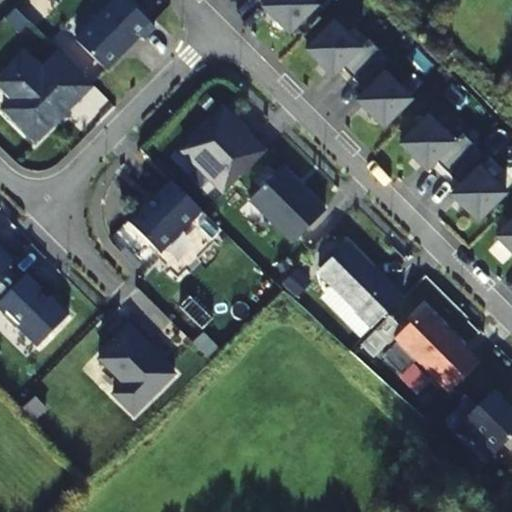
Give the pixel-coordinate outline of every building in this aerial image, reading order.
[(158,31),(127,0),(121,0),(78,43),(109,73),(142,40),(145,44),(158,31)] [(270,0),(263,7),(290,34),(318,6),(312,0),(270,0)] [(360,48),(334,22),(306,50),(333,77),(342,68),(354,80),(382,52),(369,40),(360,48)] [(394,65),(382,52),(354,80),(366,92),(357,101),(384,128),(412,100),(386,74),(394,65)] [(64,115),(82,98),(65,81),(77,69),(63,55),(44,74),(28,58),(1,85),(16,101),(5,112),(38,145),(66,117),(64,115)] [(94,85),(77,69),(65,81),(82,98),(94,85)] [(223,194),(266,151),(223,108),(180,151),(223,194)] [(455,142),(429,116),(400,144),(427,171),(436,162),(448,174),(476,146),(463,134),(455,142)] [(489,159),(476,146),(448,174),(460,186),(451,195),(478,222),(506,194),(480,168),(489,159)] [(250,199),(293,243),(325,211),(304,189),(302,191),(295,184),(297,182),(282,167),(250,199)] [(159,252),(201,210),(171,180),(148,205),(145,203),(127,221),(159,252)] [(511,221),(496,237),(511,252),(511,221)] [(318,272),(372,328),(403,297),(391,285),(389,287),(347,243),(318,272)] [(0,273),(13,260),(0,247),(0,273)] [(40,289),(26,274),(0,299),(0,309),(4,313),(2,315),(13,326),(17,326),(37,346),(68,315),(49,296),(46,298),(39,291),(40,289)] [(449,392),(479,363),(424,308),(395,338),(449,392)] [(113,382),(105,391),(133,417),(176,371),(126,324),(91,361),(113,382)] [(473,402),(459,416),(463,420),(462,421),(495,453),(511,435),(511,407),(493,390),(477,406),(473,402)] [(473,402),(468,397),(454,411),(459,416),(473,402)] [(443,422),(449,427),(459,416),(454,411),(443,422)] [(449,427),(452,431),(462,421),(463,420),(459,416),(449,427)]
